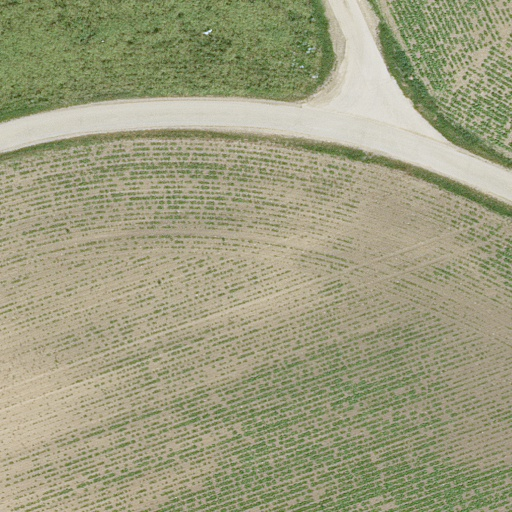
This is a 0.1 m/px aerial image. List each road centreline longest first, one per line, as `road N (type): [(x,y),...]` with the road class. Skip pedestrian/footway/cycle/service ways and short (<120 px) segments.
road 1 (track): [(0,136),(34,124),(173,114),(301,120),(511,190)]
road 2 (track): [(339,0),(409,154)]
